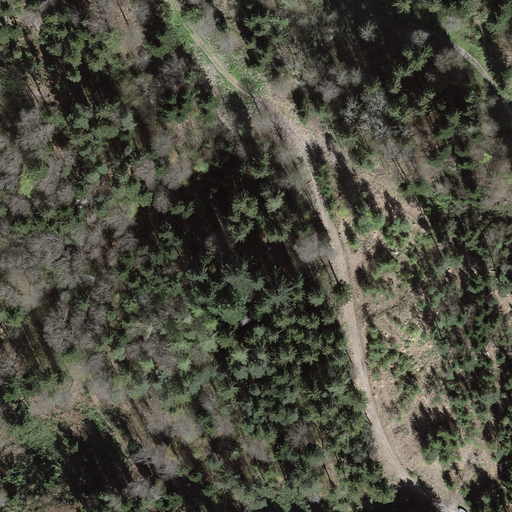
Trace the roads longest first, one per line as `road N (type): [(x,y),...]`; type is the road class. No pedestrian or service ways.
road 1 (track): [(410,486),(380,440),(365,395),(341,252),(312,160),(230,76),(192,0)]
road 2 (track): [(410,486),(399,373),(466,291),(511,303)]
road 3 (track): [(367,0),(479,65),(511,118)]
